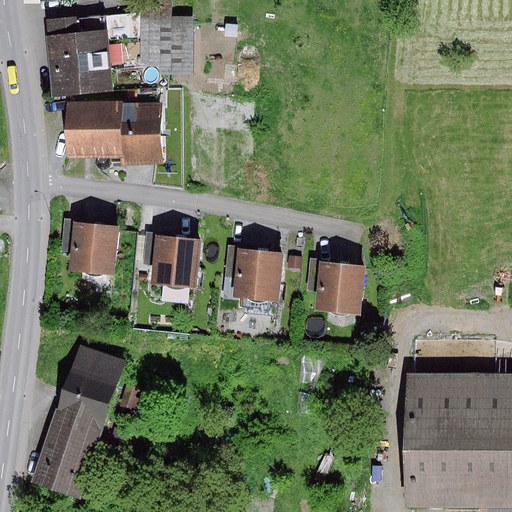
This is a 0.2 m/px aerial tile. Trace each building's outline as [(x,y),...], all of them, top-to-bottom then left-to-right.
[(144,0),(144,13),(144,66),(162,65),(161,75),(196,75),(198,17),(174,17),(174,0),(144,0)] [(144,13),(52,20),(60,96),(122,91),(119,69),(144,67),(144,66),(144,13)] [(129,101),(70,101),(71,156),(125,157),(125,165),(169,163),(167,103),(129,103),(129,101)] [(80,253),(84,222),(68,220),(64,251),(80,253)] [(122,274),(128,228),(84,222),(80,253),(78,268),(122,274)] [(161,266),(164,236),(150,235),(147,265),(161,266)] [(209,241),(164,236),(161,266),(160,284),(205,288),(209,241)] [(244,280),(247,249),(231,248),(228,278),(244,280)] [(292,253),(247,249),(244,280),(242,297),(247,298),(245,313),(274,316),(275,301),(288,302),(292,253)] [(328,292),(331,263),(314,261),(311,290),(328,292)] [(373,267),(331,263),(328,292),(326,310),(368,314),(373,267)] [(131,363),(83,347),(37,486),(85,502),(131,363)] [(511,376),(415,377),(415,509),(511,508),(511,376)] [(130,383),(123,406),(139,410),(145,387),(130,383)] [(125,464),(118,484),(135,489),(142,470),(125,464)]
